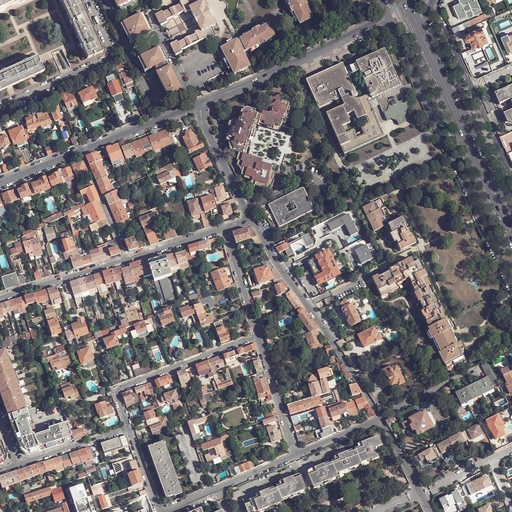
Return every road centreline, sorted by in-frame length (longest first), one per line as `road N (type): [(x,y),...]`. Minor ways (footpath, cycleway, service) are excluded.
road 1 (residential): [(378,415),(247,213)]
road 2 (tertiary): [(388,16),(195,105)]
road 3 (residential): [(129,429),(119,388),(258,336)]
road 4 (residential): [(0,107),(109,56),(87,0)]
road 5 (unclassified): [(442,135),(511,291)]
road 6 (residential): [(0,298),(126,259)]
road 7 (residential): [(258,336),(298,455)]
road 8 (residential): [(388,16),(439,129)]
road 9 (tertiary): [(195,105),(81,151)]
